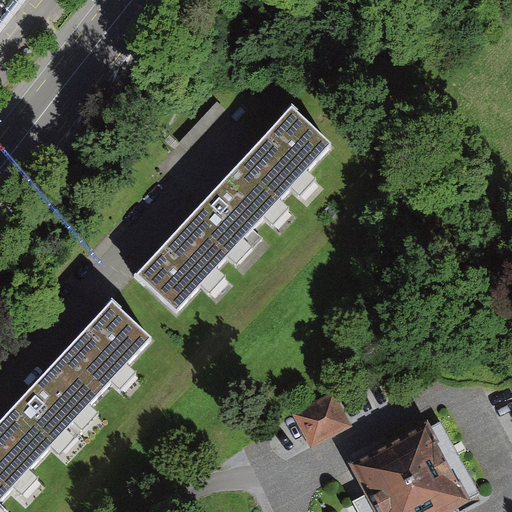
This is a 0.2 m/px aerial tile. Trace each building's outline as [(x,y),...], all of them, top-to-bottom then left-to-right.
[(0,0),(0,50),(35,0),(0,0)] [(358,150),(305,99),(133,276),(186,327),(358,150)] [(0,511),(21,511),(164,356),(103,300),(0,412),(0,511)] [(296,408),(313,445),(356,426),(340,389),(296,408)] [(482,511),(493,506),(443,419),(361,466),(387,511),(482,511)]
